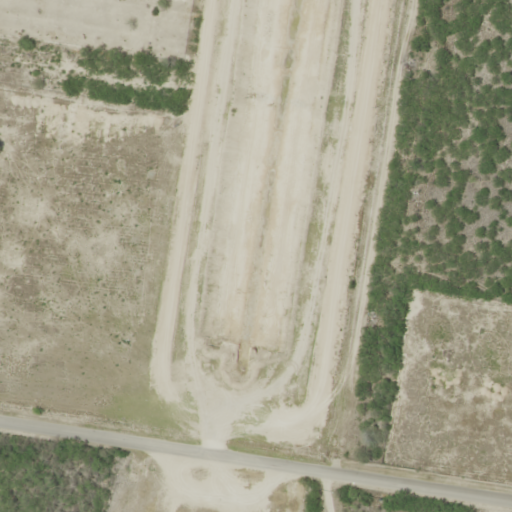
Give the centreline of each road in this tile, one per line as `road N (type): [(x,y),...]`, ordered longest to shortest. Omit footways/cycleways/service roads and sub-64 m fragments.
road 1 (residential): [(342,481),(0,427)]
road 2 (tertiary): [(511,506),(342,481)]
